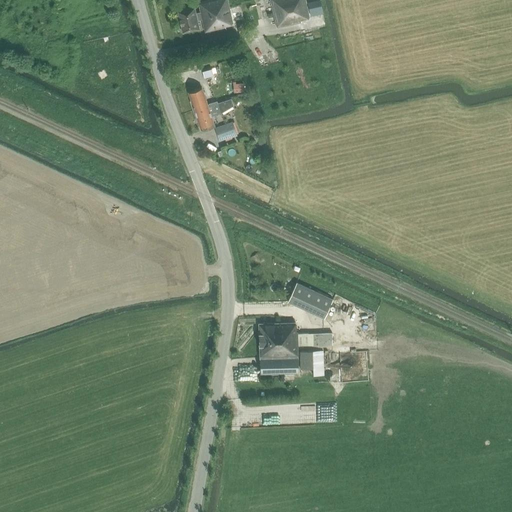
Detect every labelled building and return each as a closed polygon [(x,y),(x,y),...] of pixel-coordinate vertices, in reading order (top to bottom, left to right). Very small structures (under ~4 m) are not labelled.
[(198,20),(203,19),(206,31),(225,27),(233,25),(227,0),(213,0),(199,3),(201,12),(196,13),(195,8),(178,12),(183,32),(200,28),(198,20)] [(269,0),(276,28),(301,22),(300,20),(309,18),(305,0),(269,0)] [(202,72),(204,78),(213,76),(211,69),(202,72)] [(236,92),(244,91),(243,82),(235,83),(236,92)] [(188,92),(195,111),(208,107),(209,108),(218,105),(217,102),(217,101),(208,104),(202,87),(188,92)] [(201,130),(215,126),(212,116),(221,113),(233,105),(231,98),(217,102),(218,105),(209,108),(208,107),(195,111),(201,130)] [(215,129),(219,141),(238,134),(234,122),(233,123),(232,122),(215,129)] [(333,300),(297,283),(288,301),(324,318),(333,300)] [(295,323),(295,322),(258,323),(259,357),(260,357),(260,374),(298,373),(298,356),(298,346),(332,345),(332,333),(308,333),(298,334),(298,331),(296,331),(295,323)] [(324,375),(323,351),(312,351),(300,351),(301,369),(313,368),(313,376),(324,375)] [(229,370),(230,380),(241,380),(240,370),(229,370)] [(333,419),(333,406),(304,405),(303,418),(333,419)] [(252,423),(301,422),(300,414),(290,414),(290,406),(280,407),(280,413),(252,414),(252,423)]
